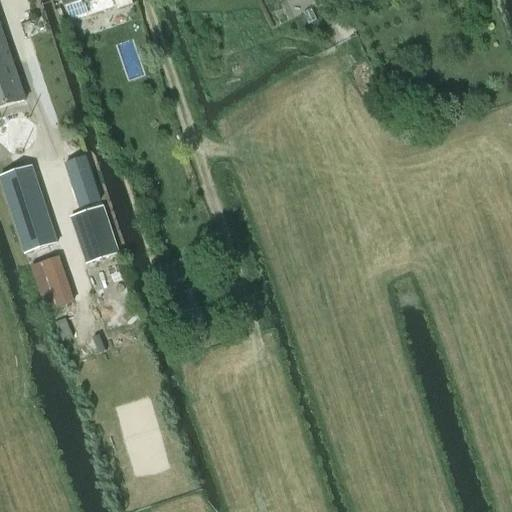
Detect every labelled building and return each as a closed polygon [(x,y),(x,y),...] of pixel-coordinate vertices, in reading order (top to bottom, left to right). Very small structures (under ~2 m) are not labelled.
[(62,0),(65,7),(70,22),(88,16),(84,5),(97,0),(112,0),(113,1),(116,11),(132,5),(130,0),(62,0)] [(0,109),(25,102),(0,28),(0,109)] [(20,43),(32,79),(35,78),(40,91),(67,81),(50,32),(20,43)] [(0,117),(0,147),(11,157),(33,150),(38,127),(20,111),(0,117)] [(32,169),(0,178),(0,181),(24,255),(57,244),(32,169)] [(80,215),(70,218),(85,266),(118,255),(102,208),(80,215)]
